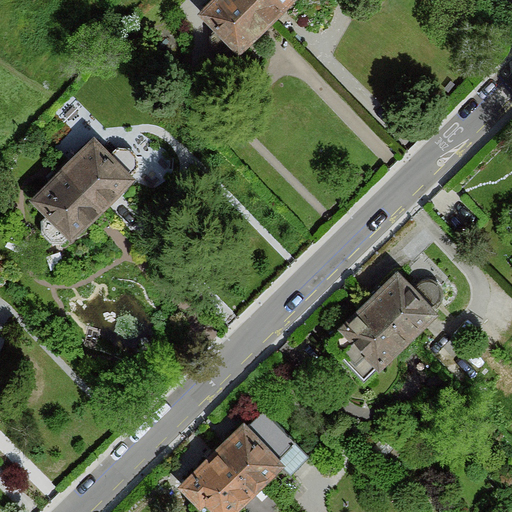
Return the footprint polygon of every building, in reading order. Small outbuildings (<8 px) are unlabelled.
[(250,0),(215,0),(204,11),(219,26),(239,47),(269,19),(250,0)] [(250,0),(269,19),(287,0),(250,0)] [(239,47),(219,26),(212,34),(212,45),(220,53),(231,55),(239,47)] [(95,139),(66,168),(101,204),(131,176),(130,174),(111,155),(95,139)] [(120,147),(111,155),(130,174),(138,167),(138,156),(130,147),(120,147)] [(66,168),(37,197),(53,212),(72,231),(73,232),(101,204),(66,168)] [(72,231),(53,212),(45,220),(45,232),(53,240),(64,240),(72,231)] [(399,274),(374,298),(410,334),(435,310),(433,308),(440,302),(443,295),(443,288),(437,281),(430,278),(422,281),(414,289),(399,274)] [(410,334),(374,298),(330,341),(365,378),(410,334)] [(265,409),(247,427),(278,458),(296,441),(265,409)] [(245,425),(220,449),(256,485),(259,481),(281,461),(278,458),(247,427),(245,425)] [(401,441),(389,430),(371,450),(383,460),(401,441)] [(220,449),(184,484),(199,500),(205,506),(211,501),(221,511),(226,511),(256,485),(220,449)] [(205,506),(199,500),(197,502),(197,511),(221,511),(211,501),(205,506)]
